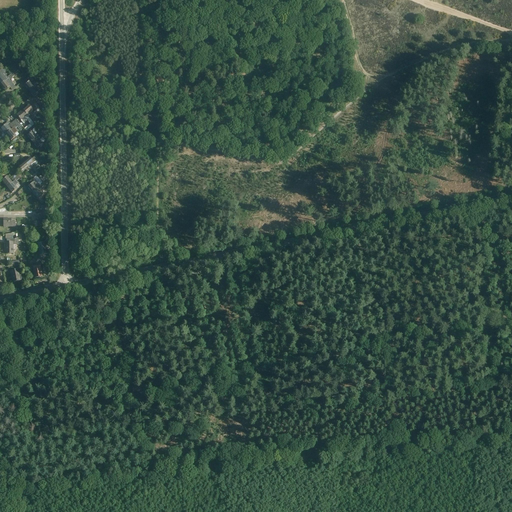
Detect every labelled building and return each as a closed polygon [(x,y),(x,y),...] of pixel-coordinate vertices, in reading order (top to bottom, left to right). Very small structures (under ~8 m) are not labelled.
[(0,84),(1,85),(8,78),(7,77),(5,75),(6,74),(4,72),(3,72),(1,70),(0,71),(0,84)] [(8,78),(1,85),(5,91),(11,86),(13,84),(9,80),(8,78)] [(24,85),(29,91),(37,84),(36,83),(35,81),(32,84),(30,81),(24,85)] [(37,84),(29,91),(34,97),(39,93),(37,90),(40,88),(38,85),(37,84)] [(33,122),(33,123),(35,124),(37,122),(32,117),(29,113),(33,110),(29,105),(23,110),(29,118),(28,119),(30,121),(32,119),(34,121),(33,122)] [(21,120),(24,117),(27,121),(28,120),(33,126),(35,124),(33,123),(33,122),(34,121),(32,119),(30,121),(28,119),(29,118),(23,110),(17,115),(21,120)] [(47,116),(41,120),(44,124),(50,119),(47,116)] [(1,129),(6,135),(14,128),(16,129),(18,127),(15,125),(17,123),(18,124),(19,123),(16,119),(7,126),(6,125),(1,129)] [(14,128),(6,135),(11,141),(16,137),(14,134),(17,132),(15,129),(16,129),(14,128)] [(43,134),(41,132),(39,134),(38,132),(35,135),(32,131),(29,134),(27,135),(32,141),(40,135),(41,136),(43,134)] [(42,137),(41,136),(40,135),(32,141),(37,147),(42,143),(39,139),(42,137)] [(24,163),(30,171),(28,172),(30,174),(33,172),(35,174),(36,173),(32,169),(30,166),(32,164),(33,165),(34,165),(36,165),(37,165),(37,164),(38,162),(36,160),(33,162),(30,158),(24,163)] [(21,173),(25,170),(27,173),(27,172),(31,177),(35,174),(33,172),(30,174),(28,172),(30,171),(24,163),(17,168),(20,171),(18,173),(21,176),(23,175),(21,173)] [(2,181),(7,187),(19,177),(18,175),(14,179),(13,178),(10,180),(7,177),(2,181)] [(19,177),(7,187),(12,193),(17,188),(15,187),(18,184),(16,181),(20,178),(19,177)] [(28,187),(32,193),(41,186),(42,188),(46,185),(44,182),(40,185),(39,184),(33,178),(28,183),(30,185),(28,187)] [(41,186),(32,193),(37,199),(42,195),(40,191),(43,189),(42,188),(41,186)] [(12,222),(12,219),(4,219),(4,227),(16,226),(16,222),(12,222)] [(12,243),(14,243),(14,239),(7,239),(7,243),(5,243),(5,254),(13,254),(12,243)] [(37,244),(39,256),(47,254),(45,242),(37,244)] [(33,266),(35,277),(42,276),(40,265),(33,266)] [(14,282),(20,281),(20,280),(21,280),(22,279),(21,276),(20,275),(19,275),(19,273),(17,273),(16,270),(11,270),(14,282)]
